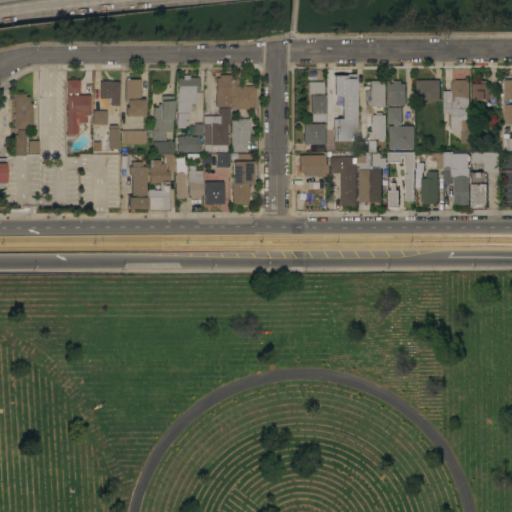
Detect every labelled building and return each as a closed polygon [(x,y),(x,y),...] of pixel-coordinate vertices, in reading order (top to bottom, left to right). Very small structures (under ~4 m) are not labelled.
[(255,108),(229,108),(229,81),(230,81),(230,76),(232,76),(232,69),(237,69),(237,75),(238,75),(238,86),(255,85),(255,108)] [(175,78),(181,78),(181,75),(187,74),(187,77),(198,77),(198,92),(195,92),(195,96),(195,102),(193,102),(193,104),(191,104),(192,111),(187,111),(187,112),(184,112),(176,112),(175,78)] [(229,106),(214,106),(214,77),(218,77),(218,74),(229,74),(229,106)] [(123,79),(138,78),(139,98),(143,98),(143,115),(124,116),(124,106),(126,106),(126,100),(123,100),(123,79)] [(77,79),(77,93),(63,93),(63,79),(77,79)] [(439,79),(439,100),(427,100),(427,99),(416,99),(416,79),(439,79)] [(469,143),(461,143),(461,130),(451,131),(451,125),(448,125),(448,113),(443,113),(443,90),(450,90),(450,81),(454,81),(454,79),(465,79),(465,81),(468,81),(468,82),(469,82),(469,143)] [(511,123),(504,123),(504,105),(501,105),(501,98),(504,98),(504,90),(498,90),(498,80),(504,80),(504,79),(511,79),(511,123)] [(117,105),(109,105),(109,101),(106,101),(106,98),(97,98),(97,81),(98,81),(98,80),(109,80),(109,81),(115,81),(117,81),(117,105)] [(385,106),(369,106),(369,80),(386,80),(385,106)] [(389,104),(389,83),(393,83),(393,80),(401,80),(401,83),(406,83),(406,104),(389,104)] [(489,98),(488,98),(488,101),(485,101),(485,106),(480,106),(480,100),(477,100),(477,99),(473,99),(472,83),(480,83),(480,80),(487,80),(487,83),(489,83),(489,98)] [(310,94),(308,94),(307,81),(323,81),(323,93),(325,93),(326,113),(324,113),(324,120),(311,120),(310,94)] [(10,93),(22,93),(22,96),(26,96),(26,103),(29,103),(29,114),(32,114),(32,118),(29,118),(29,128),(10,128),(10,93)] [(64,94),(88,94),(89,114),(84,114),(84,116),(85,116),(85,122),(76,122),(76,133),(73,133),(73,135),(64,135),(64,133),(65,133),(64,94)] [(171,131),(165,131),(165,140),(152,140),(152,107),(156,107),(156,103),(160,104),(160,95),(172,95),(171,131)] [(402,107),(402,110),(403,110),(403,121),(402,121),(402,124),(388,123),(388,107),(402,107)] [(105,110),(106,124),(92,124),(92,110),(105,110)] [(344,132),(345,132),(345,118),(343,118),(343,110),(356,110),(356,132),(356,138),(344,139),(344,132)] [(226,151),(210,151),(209,144),(203,144),(203,123),(210,123),(210,115),(218,115),(218,111),(228,111),(228,123),(226,123),(226,133),(228,133),(228,138),(227,138),(227,144),(226,144),(226,150),(226,151)] [(176,112),(188,112),(188,119),(184,119),(184,120),(188,120),(188,125),(184,125),(184,127),(176,127),(176,112)] [(386,138),(385,138),(385,140),(379,140),(379,138),(370,138),(370,131),(372,131),(372,114),(376,114),(376,112),(382,112),(382,114),(386,114),(386,138)] [(231,118),(249,118),(249,135),(246,135),(246,151),(231,152),(231,118)] [(324,123),(324,143),(319,143),(319,150),(307,150),(307,144),(303,144),(303,123),(324,123)] [(117,148),(114,148),(114,150),(112,150),(112,148),(107,148),(107,128),(108,128),(108,124),(117,124),(117,128),(117,148)] [(414,125),(414,148),(390,148),(390,147),(389,147),(389,125),(414,125)] [(23,155),(9,155),(8,134),(14,134),(14,129),(15,129),(21,129),(22,129),(23,155)] [(144,130),(144,143),(120,144),(120,130),(144,130)] [(176,136),(183,136),(183,135),(191,135),(191,136),(198,136),(198,140),(199,140),(199,143),(201,143),(201,150),(200,150),(200,151),(198,151),(176,151),(176,136)] [(511,150),(508,150),(508,151),(502,151),(503,137),(511,137),(511,150)] [(22,153),(34,153),(34,140),(22,140),(22,153)] [(173,140),(173,152),(153,153),(153,141),(173,140)] [(359,169),(360,169),(360,166),(357,166),(357,151),(357,141),(369,141),(369,140),(376,140),(376,152),(371,152),(371,165),(380,165),(380,179),(382,179),(382,183),(380,183),(380,204),(375,204),(375,201),(370,201),(366,201),(366,204),(360,204),(360,201),(359,201),(359,169)] [(388,151),(415,151),(415,167),(415,188),(416,188),(416,200),(404,200),(404,160),(398,160),(398,210),(388,210),(388,151)] [(469,199),(469,204),(454,204),(454,176),(452,176),(452,180),(443,180),(443,168),(436,168),(436,160),(432,160),(432,152),(443,152),(443,151),(451,151),(451,153),(468,153),(468,155),(470,155),(470,161),(468,161),(468,168),(469,168),(469,199)] [(486,172),(486,209),(471,209),(471,172),(484,172),(484,163),(471,163),(471,151),(484,151),(499,151),(498,172),(486,172)] [(169,210),(148,210),(148,189),(154,189),(154,190),(160,190),(160,182),(149,182),(149,171),(148,171),(148,167),(149,167),(149,159),(160,159),(160,163),(163,163),(163,153),(174,153),(174,164),(174,170),(169,170),(169,164),(167,164),(165,164),(165,171),(169,171),(169,179),(161,179),(161,181),(162,181),(162,185),(169,185),(169,210)] [(229,153),(229,167),(216,167),(216,153),(229,153)] [(327,154),(328,175),(298,175),(298,154),(327,154)] [(384,155),(370,155),(370,166),(384,166),(384,155)] [(184,195),(183,195),(183,198),(175,198),(175,182),(175,174),(176,174),(176,156),(184,156),(184,164),(186,164),(186,173),(184,173),(184,195)] [(145,208),(127,208),(127,204),(126,204),(126,194),(131,194),(131,173),(130,173),(130,175),(130,173),(129,173),(128,166),(131,166),(131,161),(142,161),(142,166),(145,166),(145,167),(146,167),(147,174),(144,174),(144,176),(145,176),(145,208)] [(231,176),(232,176),(232,161),(252,161),(252,183),(247,183),(247,192),(249,192),(249,196),(247,196),(247,203),(231,203),(231,176)] [(438,200),(436,200),(436,204),(423,204),(423,201),(421,201),(421,188),(416,188),(415,167),(416,167),(416,162),(424,162),(424,170),(422,170),(422,178),(427,178),(427,171),(437,171),(437,178),(438,178),(438,200)] [(340,205),(340,200),(340,196),(340,172),(340,168),(340,163),(356,163),(356,205),(340,205)] [(187,170),(189,170),(189,165),(195,165),(195,170),(202,170),(202,194),(200,194),(200,198),(190,198),(190,194),(188,195),(187,170)] [(223,203),(204,203),(204,181),(223,181),(223,203)]
